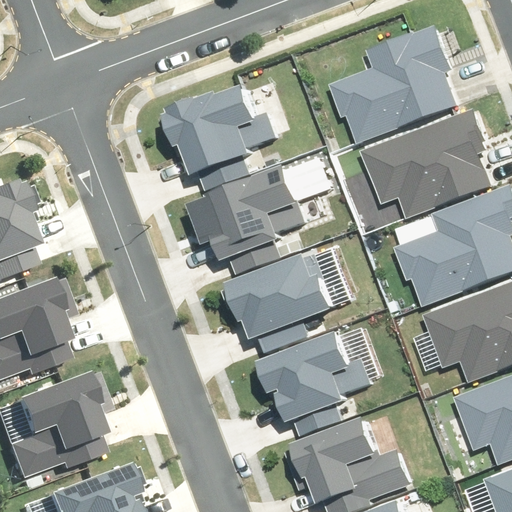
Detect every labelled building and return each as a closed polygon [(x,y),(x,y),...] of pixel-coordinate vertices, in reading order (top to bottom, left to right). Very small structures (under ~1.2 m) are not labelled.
[(378,64),(334,80),(346,113),(351,113),(361,139),(460,103),(448,69),(456,65),(440,23),(372,48),(378,64)] [(184,144),(189,142),(200,171),(205,170),(210,186),(255,169),(250,156),(261,151),(258,144),(284,134),(273,107),(267,109),(255,79),(176,108),(177,112),(172,114),(184,144)] [(478,106),(361,146),(379,198),(397,192),(404,213),(489,184),(476,145),(490,140),(478,106)] [(211,240),(224,235),(231,257),(237,254),(242,268),(287,253),(282,238),(288,236),(286,230),(312,222),(304,199),(307,198),(295,163),(222,188),(224,194),(198,203),(211,240)] [(19,180),(0,186),(0,272),(33,262),(28,246),(33,244),(22,211),(29,209),(19,180)] [(447,226),(403,242),(415,275),(420,275),(430,301),(511,270),(511,193),(509,185),(441,210),(447,226)] [(234,277),(247,317),(253,315),(260,334),(268,331),(273,346),(314,332),(310,319),(343,308),(330,269),(325,271),(317,250),(234,277)] [(0,376),(27,367),(29,373),(72,357),(55,308),(59,306),(50,279),(0,297),(0,376)] [(511,280),(422,311),(440,364),(459,358),(466,378),(511,362),(511,280)] [(353,360),(344,332),(265,359),(275,387),(282,385),(293,418),(298,416),(304,432),(344,418),(338,402),(350,399),(348,394),(374,386),(364,357),(353,360)] [(21,433),(6,439),(18,473),(58,458),(60,464),(103,449),(85,400),(90,398),(80,371),(8,397),(21,433)] [(511,371),(457,391),(475,443),(493,437),(500,458),(511,453),(511,371)] [(414,481),(401,447),(386,452),(373,417),(301,443),(310,470),(315,468),(331,511),(347,511),(376,502),(374,496),(414,481)] [(125,459),(46,486),(54,511),(135,511),(128,490),(135,488),(125,459)] [(511,511),(511,467),(483,477),(494,511),(511,511)] [(412,511),(407,496),(360,511),(412,511)]
